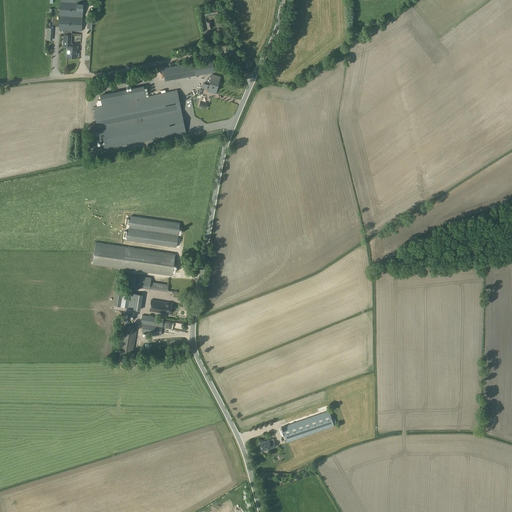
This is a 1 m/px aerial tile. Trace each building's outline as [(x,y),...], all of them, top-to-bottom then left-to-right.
[(60,0),(59,30),(72,31),(82,31),(83,0),(60,0)] [(217,8),(203,11),(205,17),(218,14),(217,8)] [(71,46),(72,31),(63,30),(62,42),(61,42),(61,44),(62,45),(68,46),(67,57),(76,57),(76,46),(71,46)] [(212,59),(201,61),(163,67),(165,80),(214,71),(213,63),(212,59)] [(215,93),(220,77),(213,74),(207,91),(215,93)] [(125,101),(93,107),(102,149),(185,132),(177,90),(146,96),(144,87),(123,91),(125,101)] [(126,240),(176,247),(179,223),(130,216),(129,223),(126,222),(124,233),(127,233),(126,240)] [(95,243),(92,265),(172,276),(175,254),(95,243)] [(138,278),(137,287),(149,289),(150,282),(151,277),(138,275),(138,278)] [(150,282),(149,289),(165,291),(166,285),(150,282)] [(123,292),(120,307),(141,310),(144,295),(123,292)] [(151,300),(149,311),(160,313),(162,313),(161,315),(169,317),(169,314),(170,314),(172,304),(166,303),(166,302),(151,300)] [(126,313),(119,354),(132,357),(137,326),(129,324),(131,314),(126,313)] [(141,314),(140,323),(143,324),(162,327),(163,318),(141,314)] [(143,324),(141,332),(161,335),(162,327),(143,324)] [(329,410),(281,427),(286,442),(334,426),(329,410)] [(269,440),(259,443),(262,450),(268,448),(268,449),(276,446),(274,442),(270,444),(269,440)]
